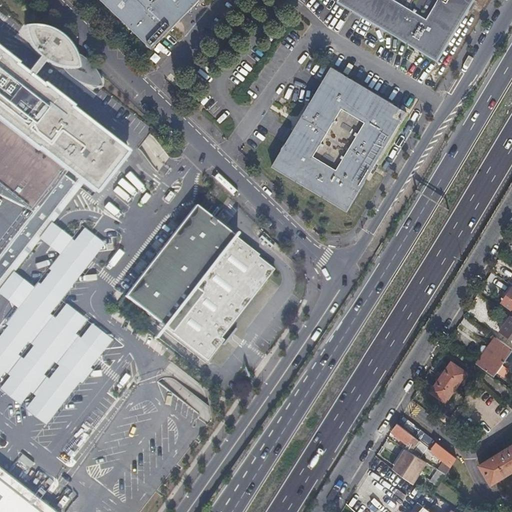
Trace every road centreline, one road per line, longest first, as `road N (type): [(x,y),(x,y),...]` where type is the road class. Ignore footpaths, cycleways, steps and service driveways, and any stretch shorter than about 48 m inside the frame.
road 1 (motorway): [(511,59),(395,256),(223,511)]
road 2 (motorway): [(281,511),(511,139)]
road 3 (unclassified): [(343,284),(52,0)]
road 4 (secondary): [(511,2),(343,284)]
road 5 (secondary): [(343,284),(187,511)]
road 6 (secondary): [(387,395),(511,194)]
road 7 (secondary): [(315,511),(387,395)]
